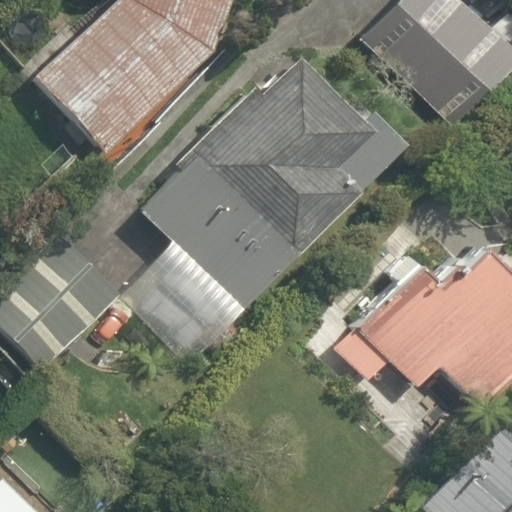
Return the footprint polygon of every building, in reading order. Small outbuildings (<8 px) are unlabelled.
[(73,25),(16,82),(95,156),(204,40),(211,0),(65,0),(61,20),(73,25)] [(378,5),(343,46),(442,130),(511,47),(511,39),(466,0),(409,0),(394,18),(378,5)] [(273,52),(129,209),(240,311),(384,154),(273,52)] [(50,232),(0,284),(0,353),(28,381),(113,292),(50,232)] [(508,284),(467,250),(430,295),(403,274),(357,330),(345,320),(317,355),(359,391),(374,373),(401,396),(420,374),(472,418),(511,369),(511,307),(498,296),(508,284)] [(511,511),(511,454),(478,428),(472,435),(410,511),(511,511)] [(0,511),(17,511),(0,496),(0,511)]
